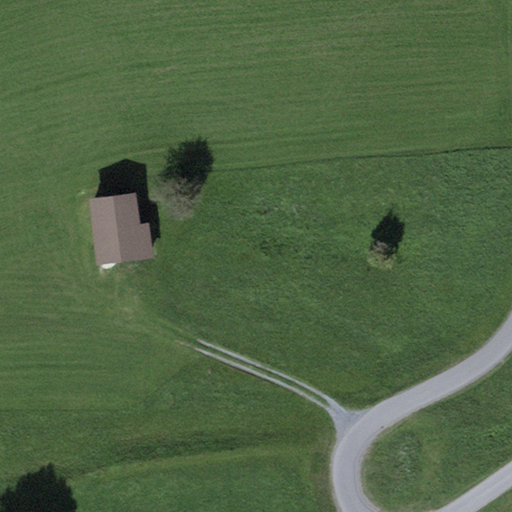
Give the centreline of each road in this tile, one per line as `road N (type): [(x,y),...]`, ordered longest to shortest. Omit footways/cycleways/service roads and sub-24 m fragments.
road 1 (track): [(370,427),(108,303),(0,298)]
road 2 (residential): [(359,511),(348,499),(348,457),(370,427),(492,359),(511,334)]
